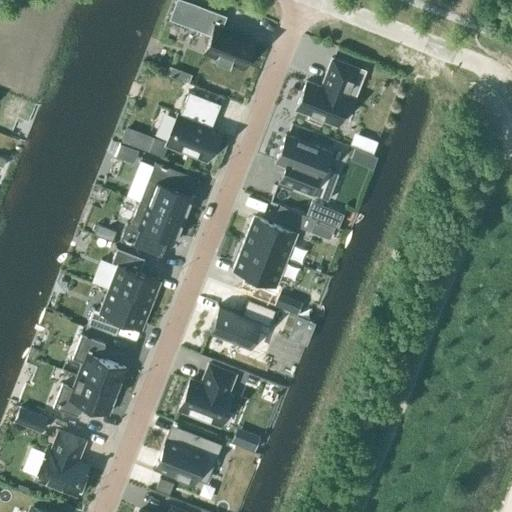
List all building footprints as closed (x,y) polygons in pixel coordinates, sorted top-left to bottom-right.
[(186,0),(174,0),(167,18),(209,35),(203,51),(216,56),(215,61),(228,66),(229,62),(242,67),(253,41),(221,28),(226,15),(186,0)] [(364,68),(331,55),(323,77),(325,77),(322,85),(306,78),(294,107),(308,112),(306,117),(320,123),(322,118),(336,124),(349,91),(355,93),(364,68)] [(219,102),(188,89),(178,114),(176,113),(165,141),(206,157),(217,129),(205,124),(208,115),(210,116),(215,101),(219,103),(219,102)] [(330,151),(284,133),(273,161),(283,165),(277,181),(311,194),(317,179),(318,180),(330,151)] [(361,148),(371,152),(375,142),(364,138),(361,148)] [(351,157),(361,162),(365,152),(354,148),(351,157)] [(120,164),(135,168),(139,154),(124,150),(120,164)] [(191,175),(154,161),(138,201),(183,218),(192,195),(184,192),(191,175)] [(183,218),(138,201),(130,223),(126,221),(119,239),(159,255),(166,238),(174,242),(183,218)] [(309,229),(313,219),(279,206),(275,216),(309,229)] [(296,231),(253,214),(242,242),(285,259),(296,231)] [(285,259),(242,242),(231,270),(274,287),(285,259)] [(144,258),(116,247),(110,262),(116,265),(108,287),(150,304),(159,281),(138,273),(144,258)] [(150,304),(108,287),(99,310),(92,308),(86,323),(114,334),(120,319),(140,327),(150,304)] [(275,308),(248,298),(242,314),(217,305),(207,331),(249,346),(259,320),(269,324),(275,308)] [(288,336),(305,342),(313,321),(296,315),(288,336)] [(102,346),(79,336),(69,360),(81,364),(77,374),(116,390),(125,366),(98,356),(102,346)] [(234,371),(208,361),(200,382),(189,377),(178,405),(219,421),(230,393),(226,392),(234,371)] [(116,390),(77,374),(73,384),(62,380),(52,404),(76,413),(80,403),(107,413),(116,390)] [(47,416),(21,406),(15,421),(41,431),(47,416)] [(217,444),(176,428),(171,440),(164,438),(152,469),(189,484),(192,476),(202,480),(217,444)] [(82,440),(56,430),(48,451),(43,449),(32,477),(73,494),(84,466),(72,461),(75,454),(76,455),(82,440)] [(257,454),(262,440),(241,432),(236,446),(257,454)] [(169,511),(164,511),(144,504),(141,511),(205,511),(174,500),(169,511)]
